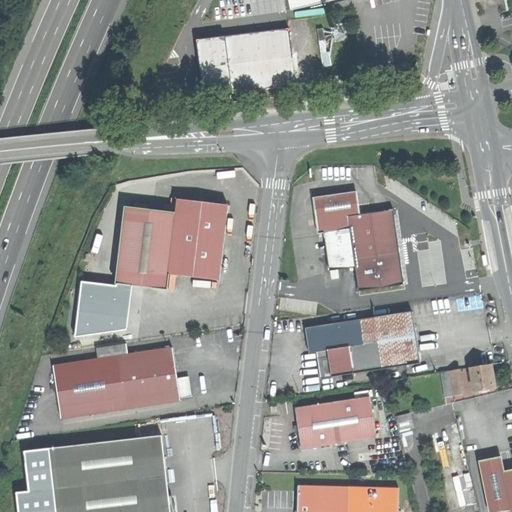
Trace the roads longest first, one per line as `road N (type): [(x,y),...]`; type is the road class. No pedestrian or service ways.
road 1 (tertiary): [(239,511),(280,129)]
road 2 (trunk): [(0,267),(107,0)]
road 3 (tertiary): [(280,129),(331,136),(480,117)]
road 4 (trunk): [(65,0),(0,162)]
road 5 (tertiary): [(113,140),(280,129)]
road 6 (tertiary): [(416,103),(280,129)]
